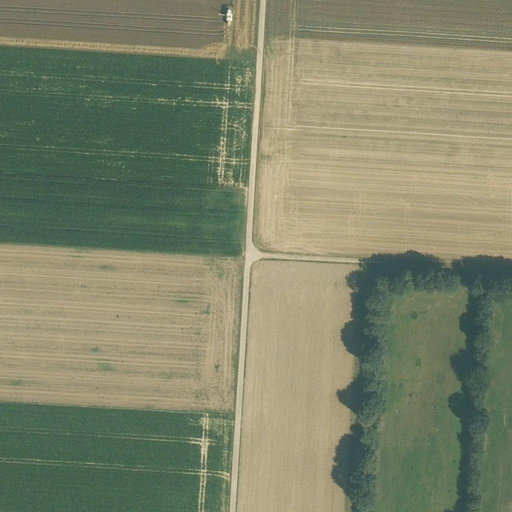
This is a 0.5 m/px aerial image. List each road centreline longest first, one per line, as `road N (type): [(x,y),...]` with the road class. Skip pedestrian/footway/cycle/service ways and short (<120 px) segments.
road 1 (track): [(263,0),(231,511)]
road 2 (track): [(248,255),(511,271)]
